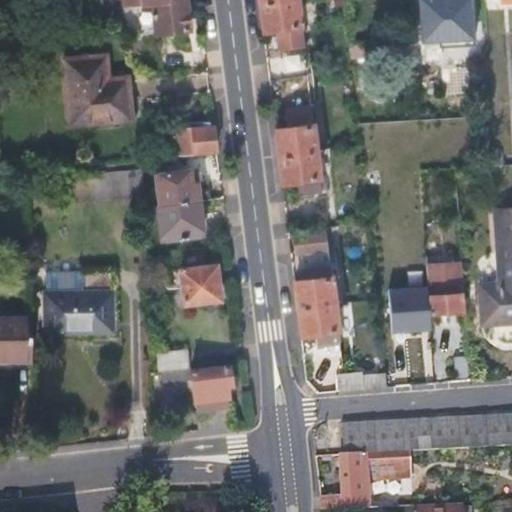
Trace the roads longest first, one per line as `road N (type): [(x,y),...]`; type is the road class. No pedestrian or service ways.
road 1 (tertiary): [(282,413),(228,0)]
road 2 (residential): [(0,478),(285,452)]
road 3 (unclassified): [(282,413),(511,397)]
